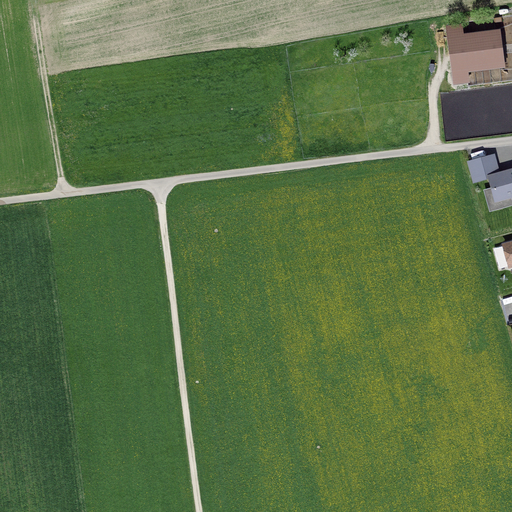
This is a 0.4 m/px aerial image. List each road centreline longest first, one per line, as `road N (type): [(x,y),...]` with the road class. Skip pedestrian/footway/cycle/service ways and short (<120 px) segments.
road 1 (track): [(458,147),(0,204)]
road 2 (track): [(199,511),(157,186)]
